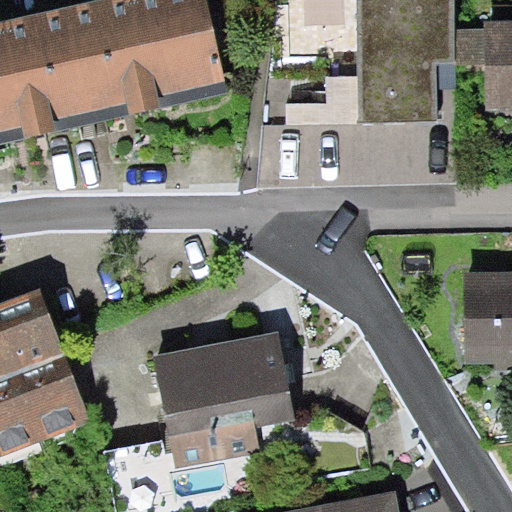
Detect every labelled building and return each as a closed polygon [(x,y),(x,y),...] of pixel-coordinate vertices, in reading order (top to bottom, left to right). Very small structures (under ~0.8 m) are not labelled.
[(208,0),(95,0),(0,21),(0,143),(228,91),(208,0)] [(358,0),(360,123),(438,120),(437,62),(456,62),(456,28),(455,0),(358,0)] [(511,18),(486,19),(486,28),(486,63),(487,109),(511,108),(511,18)] [(486,28),(456,28),(456,62),(486,63),(486,28)] [(511,271),(464,272),(465,363),(495,363),(496,369),(511,368),(511,271)] [(39,287),(0,302),(0,333),(42,441),(92,422),(39,287)] [(279,332),(154,355),(176,468),(261,452),(256,426),(295,419),(279,332)] [(0,457),(42,441),(0,333),(0,457)] [(399,511),(395,491),(283,511),(399,511)]
